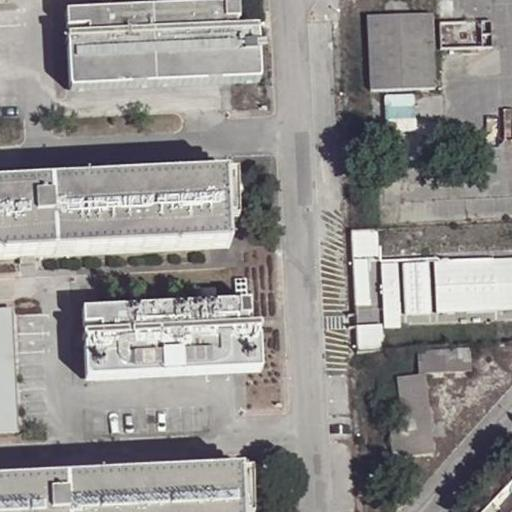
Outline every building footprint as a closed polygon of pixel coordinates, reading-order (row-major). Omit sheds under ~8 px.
[(238,5),(64,13),(64,29),(85,29),(87,38),(65,39),(68,92),(258,83),(256,29),(239,30),(238,5)] [(368,18),(372,93),(435,91),(431,15),(368,18)] [(0,259),(228,248),(224,178),(0,188),(0,259)] [(378,230),(350,232),(352,259),(380,257),(378,230)] [(431,262),(434,313),(511,308),(511,271),(509,271),(509,257),(431,262)] [(352,263),(355,308),(372,306),(369,261),(352,263)] [(401,263),(403,314),(427,313),(425,262),(401,263)] [(378,264),(382,315),(398,314),(395,263),(378,264)] [(247,305),(80,313),(80,329),(97,328),(97,336),(81,336),(83,382),(258,374),(256,329),(244,329),(243,322),(247,321),(247,305)] [(0,311),(0,429),(12,429),(6,312),(0,311)] [(356,328),(358,354),(385,352),(383,326),(356,328)] [(414,350),(416,375),(392,377),(399,426),(390,428),(394,460),(432,455),(429,421),(423,374),(471,372),(470,347),(414,350)] [(0,485),(0,511),(240,511),(239,474),(0,485)]
